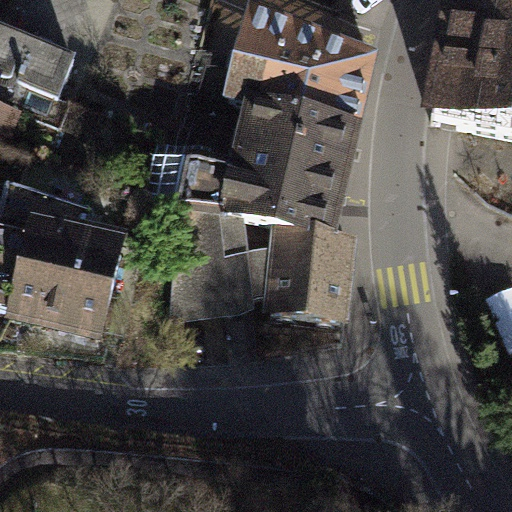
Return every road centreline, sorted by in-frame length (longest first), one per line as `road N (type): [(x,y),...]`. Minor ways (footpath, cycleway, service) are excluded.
road 1 (residential): [(0,392),(181,414),(427,400)]
road 2 (residential): [(427,400),(398,217),(399,144),(432,0)]
road 3 (residential): [(427,400),(489,511)]
